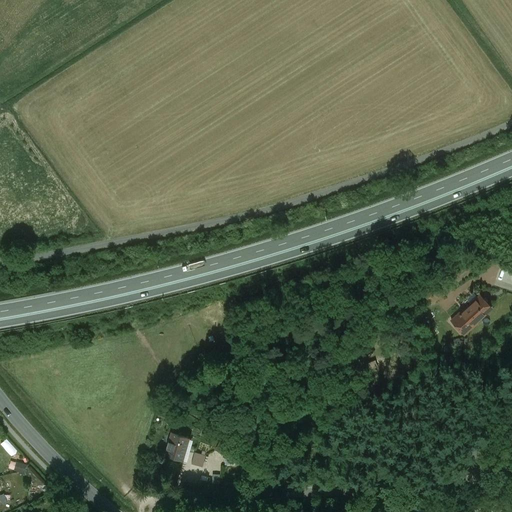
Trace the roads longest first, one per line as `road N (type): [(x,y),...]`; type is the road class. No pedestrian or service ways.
road 1 (trunk): [(511,153),(295,236),(0,307)]
road 2 (trunk): [(0,323),(234,270),(511,172)]
road 3 (unclassified): [(511,123),(272,210),(0,261)]
road 4 (unclassified): [(455,482),(200,493),(171,500),(160,511)]
road 5 (secondary): [(0,399),(111,511)]
